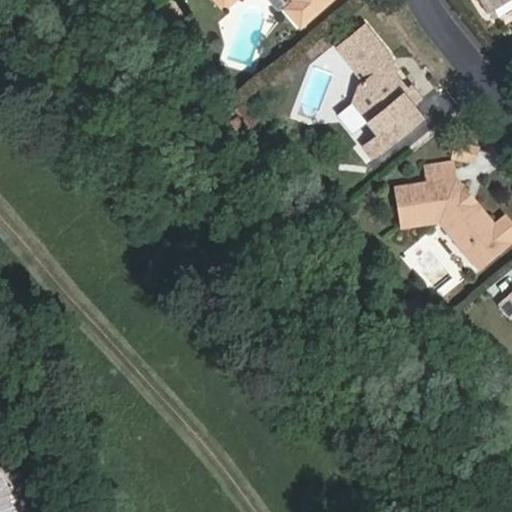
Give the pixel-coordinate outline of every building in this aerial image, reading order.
[(179,10),(170,0),(158,0),(146,10),(166,34),(175,26),(169,18),(179,10)] [(233,0),(213,0),(222,10),(233,0)] [(301,29),(334,0),(269,0),(276,8),(283,8),(301,29)] [(511,0),(475,0),(488,20),(511,4),(511,0)] [(179,10),(169,18),(175,26),(185,18),(179,10)] [(387,65),(394,59),(365,23),(334,48),(362,83),(357,86),(353,104),(378,134),(362,147),(373,160),(426,119),(416,106),(424,100),(413,86),(407,90),(395,75),(387,65)] [(402,69),(394,59),(387,65),(395,75),(402,69)] [(462,197),(466,194),(455,180),(451,163),(422,169),(425,186),(395,192),(402,229),(439,222),(450,224),(469,248),(463,253),(476,270),(511,240),(511,228),(505,220),(493,229),(471,200),(467,204),(462,197)] [(471,200),(466,194),(462,197),(467,204),(471,200)] [(463,253),(469,248),(450,224),(439,222),(463,253)] [(511,320),(511,293),(499,304),(511,321),(511,320)]
